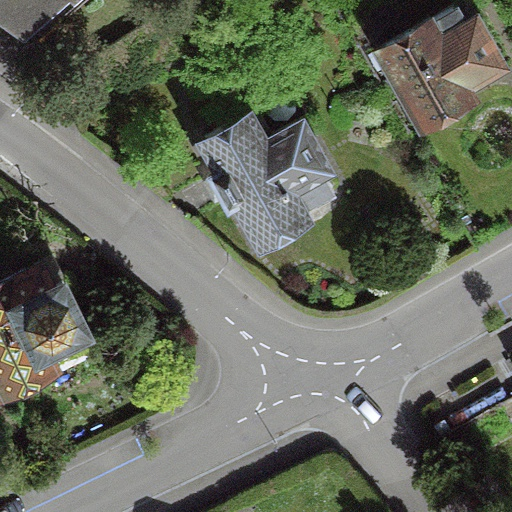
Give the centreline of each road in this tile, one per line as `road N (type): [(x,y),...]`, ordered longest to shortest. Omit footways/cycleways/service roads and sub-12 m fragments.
road 1 (residential): [(0,132),(332,386)]
road 2 (residential): [(332,386),(85,511)]
road 3 (residential): [(511,287),(332,386)]
road 4 (residential): [(332,386),(444,511)]
